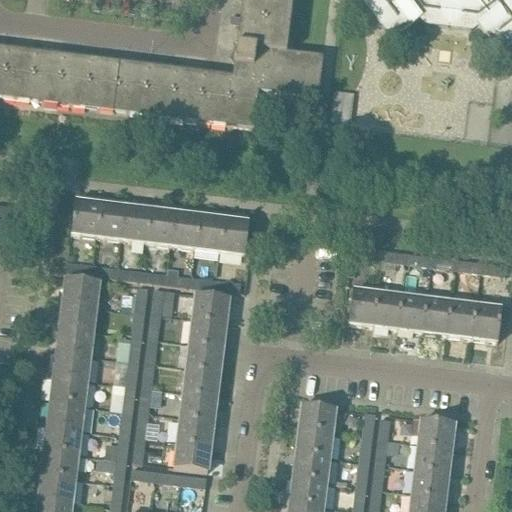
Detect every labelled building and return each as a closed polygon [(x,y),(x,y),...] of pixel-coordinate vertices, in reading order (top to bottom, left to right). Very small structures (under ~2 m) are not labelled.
[(231,86),(257,89),(318,97),(322,60),(284,56),(290,0),(231,0),(232,0),(247,2),(245,20),(230,18),(228,28),(243,30),(241,50),(235,49),(233,66),(234,67),(231,86)] [(511,0),(357,0),(390,43),(418,22),(423,28),(470,34),(477,29),(499,56),(511,45),(511,0)] [(257,89),(231,86),(207,83),(209,68),(201,67),(199,82),(180,79),(182,65),(174,64),(172,78),(152,76),(154,61),(146,60),(144,75),(123,72),(125,57),(117,56),(115,71),(95,68),(97,54),(89,53),(87,67),(68,65),(69,51),(61,50),(59,64),(40,61),(42,47),(33,46),(31,60),(12,58),(14,44),(5,43),(4,57),(0,56),(0,101),(252,132),(257,89)] [(329,127),(349,129),(353,97),(333,95),(329,127)] [(94,242),(98,208),(74,205),(69,239),(94,242)] [(119,245),(123,211),(98,208),(94,242),(119,245)] [(0,231),(13,233),(13,232),(15,213),(0,211),(0,231)] [(144,248),(148,214),(123,211),(119,245),(144,248)] [(168,251),(172,217),(148,214),(144,248),(168,251)] [(193,254),(197,220),(172,217),(168,251),(193,254)] [(218,257),(222,223),(197,220),(193,254),(218,257)] [(222,223),(218,257),(242,260),(247,226),(222,223)] [(379,266),(381,256),(356,253),(355,263),(379,266)] [(404,269),(406,259),(381,256),(379,266),(404,269)] [(429,272),(430,262),(406,259),(404,269),(429,272)] [(454,276),(455,265),(430,262),(429,272),(454,276)] [(479,279),(480,268),(455,265),(454,276),(479,279)] [(90,281),(91,270),(66,267),(64,278),(90,281)] [(480,268),(479,279),(503,282),(505,272),(480,268)] [(114,283),(116,273),(91,270),(90,281),(114,283)] [(139,286),(140,276),(116,273),(114,283),(139,286)] [(164,289),(165,279),(140,276),(139,286),(164,289)] [(188,292),(190,282),(165,279),(164,289),(188,292)] [(213,295),(214,285),(190,282),(188,292),(213,295)] [(60,311),(94,315),(97,287),(64,283),(60,311)] [(214,285),(213,295),(238,298),(239,288),(214,285)] [(132,319),(143,321),(146,294),(136,292),(132,319)] [(149,319),(159,320),(162,296),(152,294),(149,319)] [(371,333),(375,298),(351,295),(346,329),(371,333)] [(162,296),(159,320),(170,322),(172,309),(173,297),(162,296)] [(396,336),(400,301),(375,298),(371,333),(396,336)] [(190,324),(224,328),(227,303),(193,299),(190,324)] [(421,339),(425,304),(400,301),(396,336),(421,339)] [(445,342),(450,307),(425,304),(421,339),(445,342)] [(470,345),(475,311),(450,307),(445,342),(470,345)] [(91,342),(94,315),(60,311),(56,338),(91,342)] [(475,311),(470,345),(495,348),(499,314),(475,311)] [(140,348),(143,321),(132,319),(129,347),(140,348)] [(156,345),(159,320),(149,319),(146,344),(156,345)] [(221,353),(224,328),(190,324),(187,349),(221,353)] [(87,370),(91,342),(56,338),(54,353),(53,365),(87,370)] [(153,370),(156,345),(146,344),(143,369),(153,370)] [(137,376),(140,348),(129,347),(126,374),(137,376)] [(218,378),(221,353),(187,349),(184,374),(218,378)] [(84,397),(87,370),(53,365),(50,393),(84,397)] [(149,394),(153,370),(143,369),(140,393),(149,394)] [(133,403),(137,376),(126,374),(122,402),(133,403)] [(215,402),(218,378),(184,374),(181,398),(215,402)] [(81,425),(84,397),(50,393),(46,420),(81,425)] [(146,419),(149,394),(140,393),(137,418),(146,419)] [(212,427),(215,402),(181,398),(178,423),(212,427)] [(130,430),(133,403),(122,402),(119,429),(130,430)] [(296,435),(331,439),(334,414),(300,410),(296,435)] [(143,444),(146,419),(137,418),(134,443),(143,444)] [(360,443),(370,444),(373,419),(363,418),(360,443)] [(77,452),(81,425),(46,420),(43,448),(77,452)] [(209,452),(212,427),(178,423),(175,448),(209,452)] [(376,444),(386,445),(388,425),(379,424),(376,444)] [(416,449),(450,454),(453,429),(419,424),(416,449)] [(126,458),(130,430),(119,429),(115,457),(126,458)] [(328,464),(331,439),(296,435),(293,460),(328,464)] [(140,469),(143,444),(134,443),(131,468),(140,469)] [(367,469),(370,444),(360,443),(357,468),(367,469)] [(384,458),(386,445),(376,444),(373,469),(383,470),(384,458)] [(74,479),(77,452),(43,448),(40,475),(74,479)] [(206,477),(209,452),(175,448),(172,473),(206,477)] [(447,478),(450,454),(416,449),(413,474),(447,478)] [(123,485),(126,458),(115,457),(115,465),(113,477),(112,484),(123,485)] [(325,489),(328,464),(293,460),(290,485),(325,489)] [(94,474),(113,477),(115,465),(96,462),(94,474)] [(364,494),(367,469),(357,468),(354,492),(364,494)] [(380,495),(383,470),(373,469),(370,494),(380,495)] [(444,503),(447,478),(413,474),(410,499),(444,503)] [(71,507),(74,479),(40,475),(36,503),(71,507)] [(154,487),(155,478),(130,475),(129,484),(154,487)] [(179,490),(180,481),(155,478),(154,487),(179,490)] [(180,481),(179,490),(203,493),(205,483),(180,481)] [(112,511),(119,511),(123,485),(112,484),(109,511),(112,511)] [(309,511),(321,511),(325,489),(290,485),(287,509),(309,511)] [(361,511),(364,494),(354,492),(351,511),(361,511)] [(377,511),(380,495),(370,494),(367,511),(377,511)] [(443,511),(444,503),(410,499),(408,511),(443,511)] [(69,511),(71,507),(36,503),(35,511),(69,511)]
